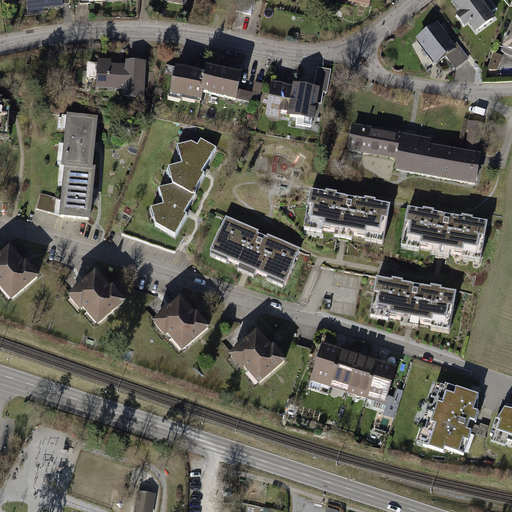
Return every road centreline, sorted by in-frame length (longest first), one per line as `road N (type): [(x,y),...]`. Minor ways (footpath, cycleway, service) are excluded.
road 1 (residential): [(473,364),(0,227)]
road 2 (secondary): [(422,511),(3,374)]
road 3 (residential): [(142,32),(310,57),(351,49)]
road 4 (track): [(360,511),(211,463)]
road 5 (residential): [(0,47),(142,32)]
road 6 (residential): [(351,49),(379,71),(478,93)]
